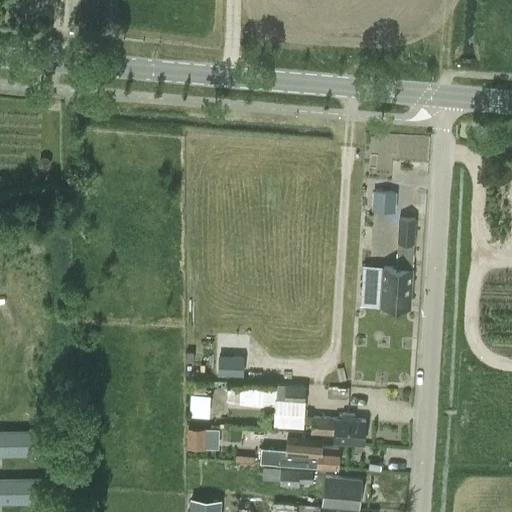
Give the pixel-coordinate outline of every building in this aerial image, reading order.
[(373,203),(395,204),(395,192),(374,191),(373,203)] [(416,218),(398,217),(395,268),(364,266),(361,304),(410,307),(412,269),(416,218)] [(243,356),(219,356),(218,372),(243,373),(243,356)] [(306,384),(276,383),(274,399),(272,425),(303,427),(304,401),(306,384)] [(206,416),(208,395),(192,394),(190,415),(206,416)] [(333,440),(364,442),(365,419),(354,418),(354,413),(342,412),(342,417),(312,415),(311,432),(334,433),(333,440)] [(187,444),(197,444),(198,427),(188,427),(187,444)] [(41,430),(0,430),(0,450),(41,450),(41,430)] [(319,446),(319,439),(288,436),(287,455),(258,453),(257,462),(305,466),(305,455),(319,456),(318,465),(337,467),(339,448),(319,446)] [(280,479),(280,467),(262,466),(261,478),(280,479)] [(313,469),(280,467),(280,479),(279,485),(293,486),(293,489),(299,489),(299,482),(312,483),(313,469)] [(321,503),(358,506),(361,478),(324,474),(321,503)] [(42,478),(0,478),(0,498),(42,498),(42,478)] [(220,511),(222,498),(190,496),(188,511),(220,511)] [(293,511),(294,502),(276,501),(273,501),(273,511),(293,511)] [(334,511),(313,511),(313,504),(297,502),(296,511),(334,511)]
